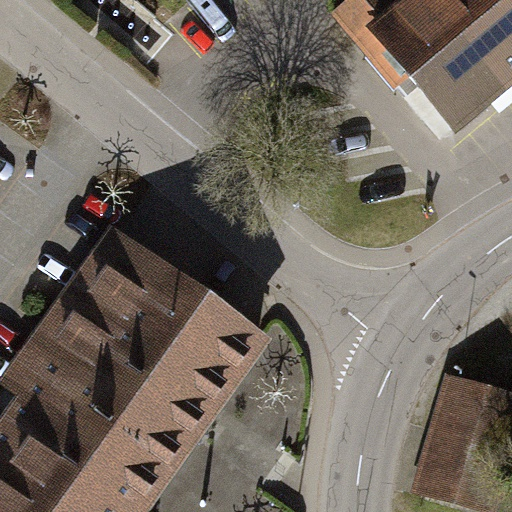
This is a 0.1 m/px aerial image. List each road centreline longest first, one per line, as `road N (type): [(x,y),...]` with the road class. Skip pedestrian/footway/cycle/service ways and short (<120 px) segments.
road 1 (tertiary): [(0,12),(402,351)]
road 2 (tertiary): [(356,511),(368,429),(402,351)]
road 3 (tertiary): [(402,351),(465,276),(511,240)]
